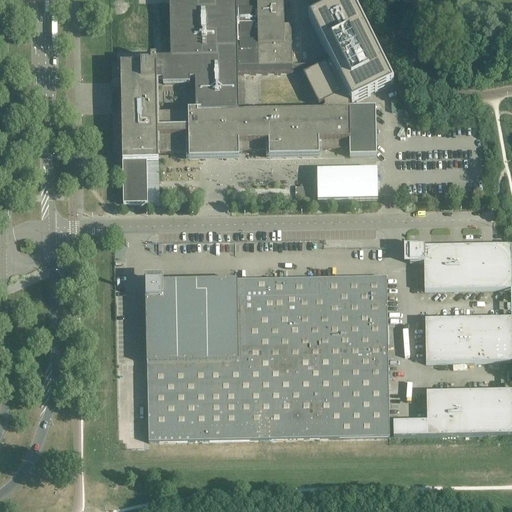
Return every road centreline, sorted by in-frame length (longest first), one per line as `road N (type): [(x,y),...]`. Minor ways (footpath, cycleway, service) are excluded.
road 1 (unclassified): [(72,227),(487,219)]
road 2 (tertiary): [(0,495),(27,470),(48,419),(51,259)]
road 3 (tertiary): [(0,0),(4,240)]
road 4 (tertiary): [(50,230),(47,0)]
road 5 (unclassified): [(511,91),(472,95),(437,82),(409,52),(383,0)]
road 6 (tertiary): [(4,271),(0,431)]
